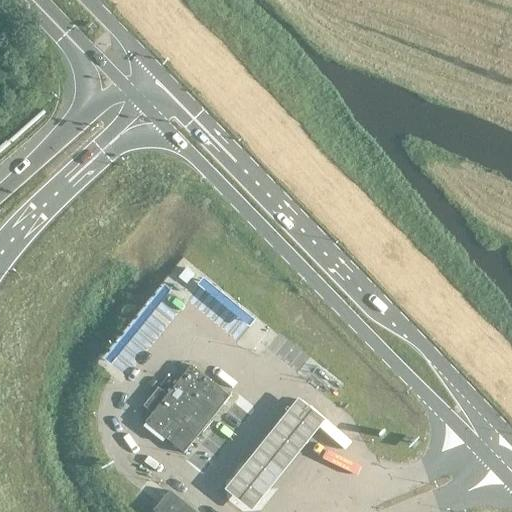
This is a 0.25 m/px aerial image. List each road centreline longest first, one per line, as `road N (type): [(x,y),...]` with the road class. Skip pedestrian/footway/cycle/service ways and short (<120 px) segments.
road 1 (secondary): [(142,104),(511,477)]
road 2 (secondary): [(511,435),(154,70)]
road 3 (motorway): [(0,243),(142,104)]
road 4 (motorway): [(116,79),(0,194)]
